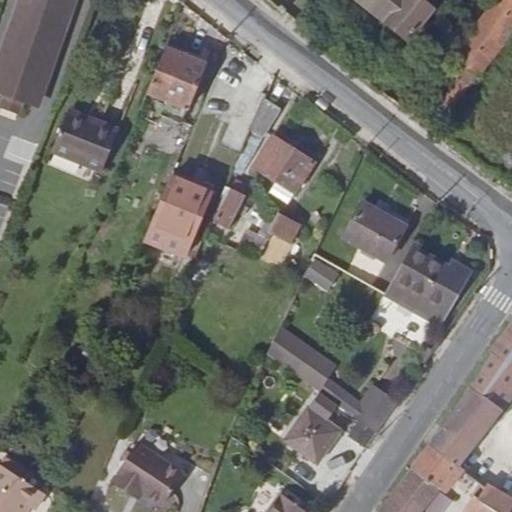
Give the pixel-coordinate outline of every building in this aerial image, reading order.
[(73,0),(18,0),(0,51),(0,101),(33,113),(73,0)] [(432,11),(418,0),(352,0),(406,43),(432,11)] [(422,125),(432,132),(511,31),(511,0),(498,0),(452,58),(465,69),(422,125)] [(92,1),(90,7),(102,11),(104,6),(92,1)] [(162,53),(132,127),(172,144),(202,70),(162,53)] [(262,105),(264,100),(236,88),(222,121),(249,133),(262,105)] [(280,114),(262,105),(249,133),(262,140),(280,114)] [(115,138),(64,117),(47,158),(98,180),(115,138)] [(292,198),(313,167),(273,141),(252,172),(292,198)] [(203,199),(168,183),(141,247),(181,265),(202,218),(196,216),(203,199)] [(233,223),(244,201),(231,195),(219,216),(233,223)] [(209,202),(203,199),(196,216),(202,218),(209,202)] [(382,271),(401,236),(360,211),(340,246),(382,271)] [(288,224),(277,219),(267,238),(278,243),(288,224)] [(260,247),(265,235),(246,228),(241,240),(260,247)] [(407,253),(364,331),(388,345),(412,302),(417,306),(411,318),(432,330),(449,301),(452,303),(469,273),(455,265),(448,276),(440,271),(407,253)] [(325,293),(338,273),(315,258),(302,278),(325,293)] [(455,265),(447,260),(440,271),(448,276),(455,265)] [(493,352),(511,367),(511,320),(487,351),(491,354),(493,352)] [(309,363),(273,337),(261,362),(293,385),(302,373),(309,363)] [(428,446),(455,464),(459,467),(511,397),(511,372),(510,371),(511,367),(493,352),(491,354),(471,383),(428,446)] [(369,421),(302,373),(293,385),(316,402),(339,418),(359,433),(372,442),(388,420),(375,411),(369,421)] [(339,418),(316,402),(282,448),(316,471),(338,441),(328,434),(339,418)] [(360,459),(372,442),(359,433),(347,450),(360,459)] [(441,492),(459,467),(455,464),(428,446),(377,511),(379,511),(416,511),(435,487),(441,492)] [(131,451),(107,492),(127,504),(131,498),(138,502),(155,511),(161,510),(169,497),(177,481),(179,479),(131,451)] [(33,511),(41,501),(0,473),(0,511),(25,511),(27,511),(28,511),(33,511)] [(498,511),(506,511),(511,499),(511,498),(483,483),(481,485),(474,496),(492,508),(498,511)] [(464,511),(488,511),(492,508),(474,496),(463,511),(464,511)] [(131,498),(127,504),(135,508),(138,502),(131,498)] [(293,511),(276,499),(265,511),(293,511)]
